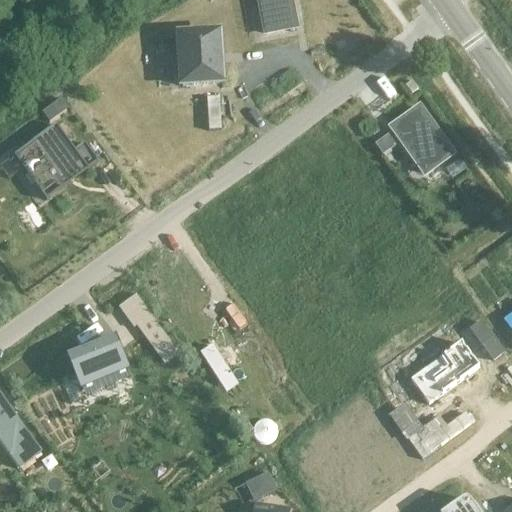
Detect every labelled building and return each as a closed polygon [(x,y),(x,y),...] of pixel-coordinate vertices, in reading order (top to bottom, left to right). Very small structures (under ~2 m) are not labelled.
[(258,0),(265,34),(304,27),(299,0),(258,0)] [(179,37),(182,88),(192,87),(192,88),(193,88),(193,87),(202,87),(203,87),(203,86),(212,86),(212,87),(213,87),(213,86),(223,85),(220,34),(209,35),(209,34),(208,34),(208,35),(200,36),(200,35),(198,35),(199,36),(190,36),(189,36),(179,37)] [(329,67),(352,54),(345,42),(322,55),(329,67)] [(419,110),(391,130),(424,176),(452,156),(419,110)] [(25,174),(29,171),(46,193),(56,185),(60,192),(70,184),(66,178),(84,165),(56,127),(14,158),(25,174)] [(375,146),(382,156),(394,148),(387,138),(375,146)] [(357,175),(328,196),(361,241),(390,220),(357,175)] [(309,210),(280,231),(313,277),(342,255),(309,210)] [(213,241),(204,247),(215,262),(221,260),(226,279),(254,271),(258,283),(268,280),(271,284),(283,281),(284,276),(254,233),(231,249),(230,252),(224,253),(222,247),(213,241)] [(156,264),(153,284),(192,291),(196,270),(156,264)] [(151,316),(136,327),(164,366),(179,355),(151,316)] [(189,318),(179,325),(190,340),(200,333),(189,318)] [(115,341),(69,360),(81,391),(128,373),(115,341)] [(461,344),(409,382),(428,408),(480,370),(461,344)] [(0,406),(0,446),(17,471),(36,457),(0,406)] [(440,421),(437,435),(450,438),(453,424),(440,421)] [(267,475),(244,487),(253,503),(275,492),(267,475)] [(463,502),(448,511),(473,511),(471,508),(471,507),(471,506),(471,505),(471,504),(470,504),(470,503),(469,502),(468,502),(468,501),(467,501),(466,501),(465,501),(464,501),(463,501),(463,502)]
